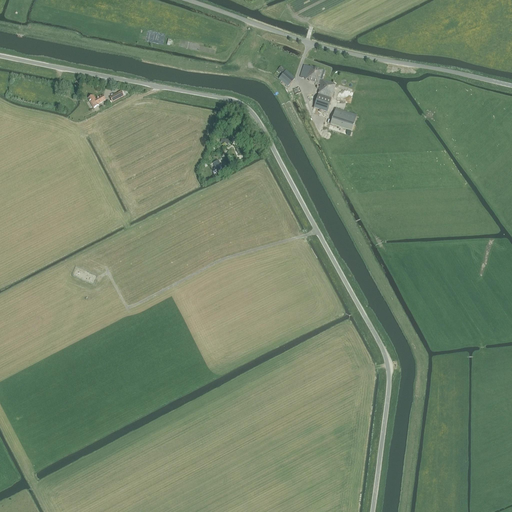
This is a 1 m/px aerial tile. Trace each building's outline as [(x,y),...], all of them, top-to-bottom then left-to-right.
[(269,49),(266,54),(273,57),(276,52),(269,49)] [(258,59),(255,64),(258,66),(263,69),(265,67),(263,65),(264,63),(258,59)] [(318,95),(313,108),(327,112),(336,85),(320,80),(321,75),(323,76),(325,71),(323,71),(323,70),(314,67),(313,68),(304,65),(300,77),(309,80),(309,81),(320,85),(318,90),(319,90),(318,95)] [(281,67),(278,70),(283,75),(279,79),(288,87),(295,79),(286,71),(281,67)] [(126,90),(121,92),(118,93),(109,98),(112,103),(128,95),(126,90)] [(93,96),(88,99),(94,109),(99,106),(98,104),(105,100),(103,96),(95,100),(93,96)] [(335,109),(335,111),(330,124),(352,131),(357,116),(335,109)]
